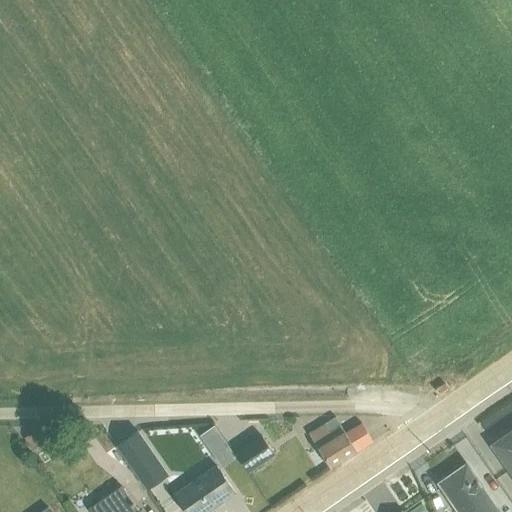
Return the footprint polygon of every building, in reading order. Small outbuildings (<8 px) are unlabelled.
[(336,417),(309,434),(330,469),(374,442),(362,424),(346,434),(336,417)] [(203,428),(197,441),(209,447),(215,435),(203,428)] [(138,431),(117,446),(148,490),(169,476),(138,431)] [(511,432),(493,446),(511,473),(511,432)] [(262,437),(236,454),(249,473),(275,455),(262,437)] [(500,511),(467,464),(439,484),(458,511),(500,511)] [(218,466),(175,496),(185,511),(212,511),(211,510),(236,493),(218,466)] [(139,511),(121,486),(99,502),(105,511),(139,511)]
